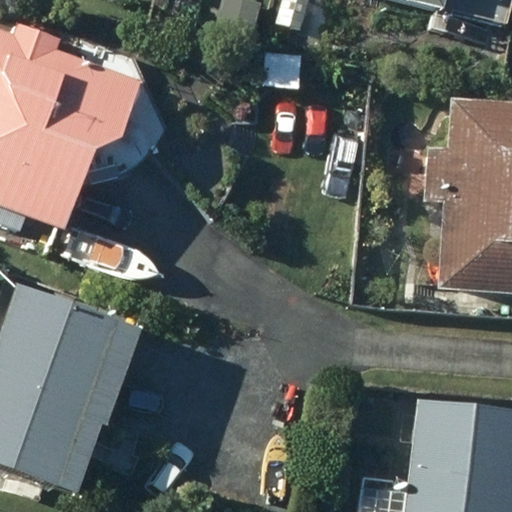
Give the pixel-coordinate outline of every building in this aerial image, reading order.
[(250,0),(214,0),(210,25),(244,32),(250,0)] [(304,0),(276,0),(272,18),(297,25),(304,0)] [(0,226),(15,232),(23,212),(55,224),(86,144),(113,131),(134,75),(49,43),(53,34),(10,18),(6,28),(0,25),(0,226)] [(422,193),(438,194),(432,282),(511,288),(511,95),(445,90),(441,146),(425,145),(424,152),(419,152),(416,185),(423,185),(422,193)] [(11,276),(0,306),(0,462),(68,488),(95,415),(101,417),(136,323),(11,276)] [(511,404),(416,392),(400,511),(508,511),(511,486),(511,404)]
